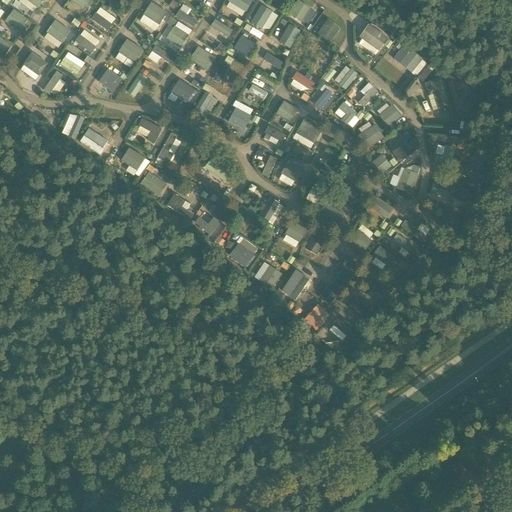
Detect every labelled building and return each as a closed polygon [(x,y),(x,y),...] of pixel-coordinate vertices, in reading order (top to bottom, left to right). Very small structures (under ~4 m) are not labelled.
[(44,0),(25,0),(38,9),(44,0)] [(84,11),(92,0),(72,0),(71,1),(84,11)] [(174,10),(178,3),(173,0),(169,7),(174,10)] [(252,2),(249,0),(230,0),(229,2),(247,12),(252,2)] [(13,6),(18,10),(22,5),(16,1),(13,6)] [(310,8),(298,1),(290,13),(302,21),(310,8)] [(167,12),(151,2),(143,15),(159,25),(167,12)] [(261,6),(250,24),(261,31),(272,12),(261,6)] [(20,32),(28,20),(14,10),(6,23),(20,32)] [(179,10),(176,16),(193,27),(197,21),(179,10)] [(112,25),(96,13),(91,19),(108,31),(112,25)] [(243,22),(237,19),(237,18),(234,23),(240,27),(243,22)] [(81,23),(75,19),(72,24),(78,28),(81,23)] [(177,23),(172,19),(168,26),(173,29),(174,26),(177,23)] [(317,33),(330,43),(340,29),(328,19),(317,33)] [(72,32),(55,20),(46,32),(63,44),(72,32)] [(233,32),(215,21),(211,28),(229,39),(233,32)] [(253,28),(247,25),(244,30),(250,33),(253,28)] [(280,42),(289,48),(300,31),(290,25),(280,42)] [(361,37),(379,50),(387,38),(369,25),(361,37)] [(188,35),(174,26),(173,29),(167,39),(180,47),(188,35)] [(79,35),(75,41),(91,54),(96,48),(79,35)] [(248,57),(256,45),(242,36),(234,48),(248,57)] [(0,56),(3,58),(12,46),(0,37),(0,56)] [(143,50),(128,39),(119,52),(135,62),(143,50)] [(389,49),(393,43),(388,40),(384,45),(389,49)] [(142,47),(148,51),(151,46),(145,42),(142,47)] [(226,48),(220,44),(217,49),(223,53),(226,48)] [(156,45),(152,52),(169,64),(174,58),(156,45)] [(208,71),(216,58),(198,47),(190,60),(208,71)] [(232,57),(235,52),(229,48),(227,53),(226,53),(232,57)] [(411,73),(423,59),(411,50),(400,63),(411,73)] [(50,56),(56,60),(59,55),(53,51),(50,56)] [(47,63),(32,53),(23,65),(39,76),(47,63)] [(264,60),(280,70),(285,63),(268,53),(264,60)] [(233,60),(228,56),(225,61),(230,65),(233,60)] [(78,76),(82,69),(64,58),(60,64),(78,76)] [(143,66),(149,70),(152,65),(146,61),(143,66)] [(231,66),(224,61),(212,79),(219,84),(231,66)] [(427,68),(432,72),(436,66),(432,62),(427,68)] [(122,80),(107,69),(98,81),(113,93),(122,80)] [(346,90),(358,74),(351,69),(339,85),(346,90)] [(49,95),(63,76),(57,72),(43,91),(49,95)] [(293,79),(311,91),(315,84),(297,72),(293,79)] [(278,77),(272,73),(269,78),(275,82),(278,77)] [(333,77),(328,73),(327,74),(325,73),(322,78),(328,83),(333,77)] [(121,78),(126,82),(129,77),(124,74),(121,78)] [(135,97),(147,79),(140,74),(127,92),(135,97)] [(449,106),(441,78),(430,81),(431,87),(427,88),(430,96),(434,94),(438,109),(449,106)] [(195,90),(179,80),(171,92),(187,102),(195,90)] [(202,86),(194,80),(191,85),(199,91),(202,86)] [(263,103),(269,92),(252,83),(246,94),(263,103)] [(212,87),(205,84),(202,90),(209,93),(212,87)] [(323,84),(319,89),(323,93),(327,88),(323,84)] [(365,108),(379,93),(373,87),(359,102),(365,108)] [(474,115),(486,96),(475,89),(462,108),(474,115)] [(320,110),(333,94),(327,90),(314,105),(320,110)] [(352,90),(347,95),(351,99),(356,94),(352,90)] [(212,97),(205,92),(193,112),(200,117),(212,97)] [(310,98),(304,94),(301,99),(307,102),(310,98)] [(285,102),(276,114),(290,123),(298,110),(285,102)] [(357,114),(344,102),(338,108),(346,115),(341,120),(347,125),(357,114)] [(24,108),(19,103),(15,107),(20,112),(24,108)] [(389,127),(401,117),(392,106),(380,116),(389,127)] [(244,131),(252,117),(236,108),(228,122),(244,131)] [(356,117),(360,121),(365,115),(360,111),(356,117)] [(368,113),(363,118),(367,122),(372,117),(368,113)] [(255,116),(252,122),(257,124),(260,118),(255,116)] [(75,139),(84,120),(77,117),(68,136),(75,139)] [(155,145),(162,130),(142,119),(138,126),(151,133),(147,141),(155,145)] [(313,143),(321,129),(304,120),(296,134),(313,143)] [(293,128),(287,124),(284,129),(290,132),(293,128)] [(357,138),(364,150),(383,138),(376,126),(357,138)] [(286,136),(270,127),(266,134),(282,142),(286,136)] [(103,149),(108,142),(88,129),(84,136),(103,149)] [(409,133),(401,136),(407,151),(415,148),(409,133)] [(177,137),(171,134),(157,158),(164,161),(164,160),(170,163),(175,154),(169,151),(177,137)] [(451,165),(456,144),(447,141),(442,162),(451,165)] [(154,156),(157,150),(152,147),(148,153),(154,156)] [(146,158),(128,148),(120,161),(137,171),(138,171),(145,159),(146,158)] [(284,153),(278,149),(275,154),(281,157),(284,153)] [(236,167),(216,153),(206,167),(225,182),(236,167)] [(473,179),(485,160),(474,153),(463,172),(473,179)] [(287,162),(290,156),(285,154),(282,159),(287,162)] [(382,155),(369,165),(379,177),(392,167),(382,155)] [(277,159),(270,156),(261,176),(268,179),(277,159)] [(138,171),(137,171),(135,174),(136,175),(139,177),(150,163),(145,159),(138,171)] [(289,162),(282,174),(295,182),(302,169),(289,162)] [(342,174),(323,164),(320,170),(329,174),(326,179),(336,184),(342,174)] [(489,165),(482,176),(495,184),(502,173),(489,165)] [(162,170),(175,177),(177,173),(165,166),(162,170)] [(397,189),(411,194),(419,175),(405,170),(397,189)] [(158,197),(167,184),(149,172),(148,173),(146,177),(140,184),(158,197)] [(453,187),(434,181),(431,192),(450,198),(453,187)] [(350,211),(356,203),(345,196),(348,191),(342,186),(333,199),(338,202),(337,204),(342,208),(343,207),(350,211)] [(308,195),(323,204),(328,195),(313,187),(308,195)] [(474,191),(460,187),(456,199),(470,203),(474,191)] [(215,203),(218,198),(213,194),(210,199),(215,203)] [(167,207),(190,221),(194,214),(181,206),(184,201),(175,195),(167,207)] [(279,203),(270,198),(259,216),(269,222),(279,203)] [(370,207),(387,219),(394,210),(377,198),(370,207)] [(212,214),(217,208),(211,203),(206,210),(212,214)] [(335,216),(342,221),(346,216),(329,204),(321,215),(331,222),(335,216)] [(220,224),(214,219),(210,223),(199,215),(194,221),(211,236),(220,224)] [(398,218),(394,224),(398,228),(403,222),(398,218)] [(384,221),(379,227),(384,230),(388,224),(384,221)] [(426,236),(406,221),(402,227),(422,241),(426,236)] [(300,242),(307,230),(292,222),(285,234),(300,242)] [(267,224),(265,230),(270,233),(273,227),(267,224)] [(391,229),(387,234),(391,238),(395,232),(391,229)] [(372,242),(358,230),(349,241),(364,253),(372,242)] [(382,235),(377,231),(374,235),(379,239),(382,235)] [(316,256),(326,241),(316,234),(306,250),(316,256)] [(393,240),(409,252),(413,246),(397,235),(393,240)] [(218,248),(220,246),(224,241),(221,238),(216,243),(216,242),(214,244),(218,248)] [(254,255),(239,244),(230,256),(246,267),(254,255)] [(390,267),(391,265),(396,269),(401,262),(380,247),(374,256),(390,267)] [(292,265),(295,259),(290,256),(287,262),(292,265)] [(290,266),(284,262),(281,267),(287,271),(290,266)] [(344,289),(359,270),(349,262),(334,281),(344,289)] [(272,291),(282,274),(269,266),(259,283),(272,291)] [(311,278),(298,270),(285,290),(298,298),(311,278)] [(380,307),(390,296),(376,283),(366,295),(380,307)] [(329,286),(319,299),(329,308),(340,293),(329,286)] [(290,302),(287,308),(291,311),(295,304),(290,302)] [(355,302),(350,308),(367,321),(372,315),(355,302)] [(316,331),(329,316),(318,306),(305,321),(316,331)] [(299,307),(293,311),(296,315),(302,311),(299,307)] [(353,333),(337,320),(333,325),(349,339),(353,333)]
